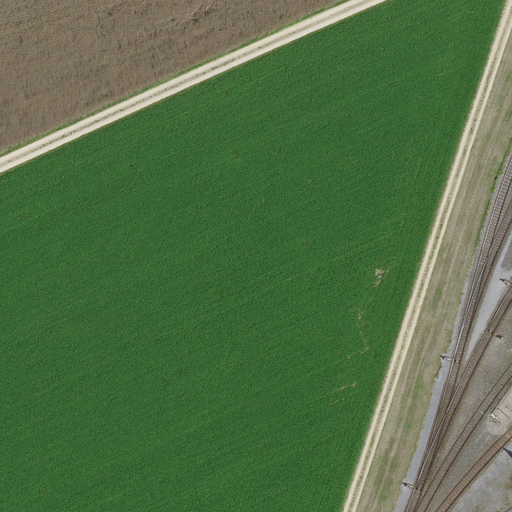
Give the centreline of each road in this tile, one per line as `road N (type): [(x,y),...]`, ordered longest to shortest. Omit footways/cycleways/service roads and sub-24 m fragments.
road 1 (track): [(352,511),(511,7)]
road 2 (track): [(373,0),(0,168)]
